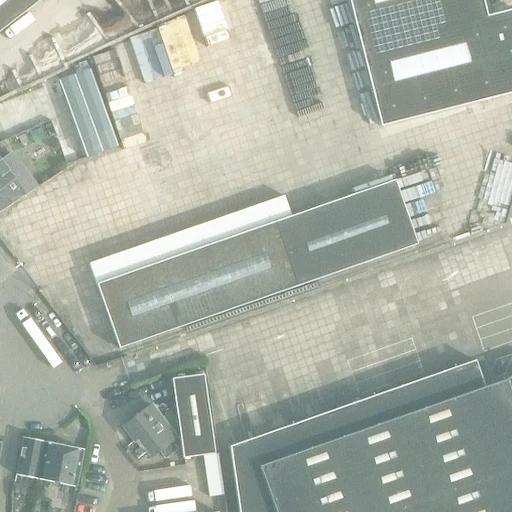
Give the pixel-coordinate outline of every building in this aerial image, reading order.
[(0,0),(0,30),(39,0),(0,0)] [(347,0),(380,127),(511,93),(511,10),(486,17),(481,0),(347,0)] [(70,77),(59,81),(86,158),(117,147),(92,77),(89,70),(70,77)] [(0,141),(0,153),(2,156),(15,148),(7,137),(0,141)] [(66,164),(77,160),(69,137),(58,141),(66,164)] [(0,162),(0,211),(35,189),(20,170),(10,156),(1,163),(0,162)] [(115,350),(412,246),(414,246),(391,181),(92,285),(115,350)] [(511,511),(511,378),(483,389),(474,361),(228,447),(238,511),(511,511)] [(203,375),(171,380),(183,458),(202,455),(214,454),(203,375)] [(151,408),(123,429),(134,442),(138,439),(151,456),(158,451),(164,459),(177,450),(171,441),(174,439),(151,408)] [(15,477),(37,481),(44,444),(22,440),(15,477)] [(84,452),(44,444),(37,481),(77,489),(84,452)] [(214,454),(202,455),(208,497),(223,495),(217,453),(214,454)]
